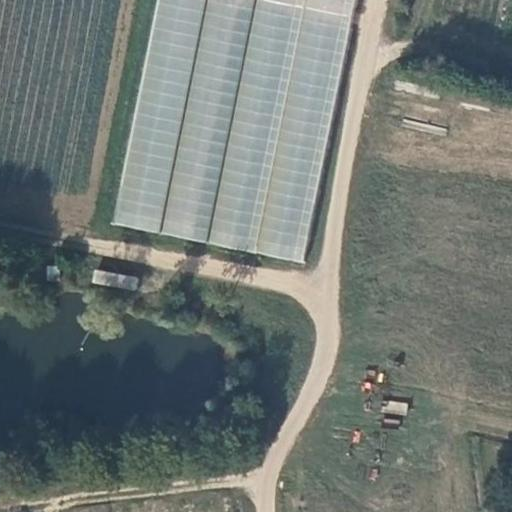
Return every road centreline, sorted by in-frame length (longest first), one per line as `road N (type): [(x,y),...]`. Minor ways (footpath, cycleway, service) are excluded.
road 1 (track): [(383,0),(324,295),(326,347),(306,404),(263,479),(267,511)]
road 2 (track): [(324,295),(0,221)]
